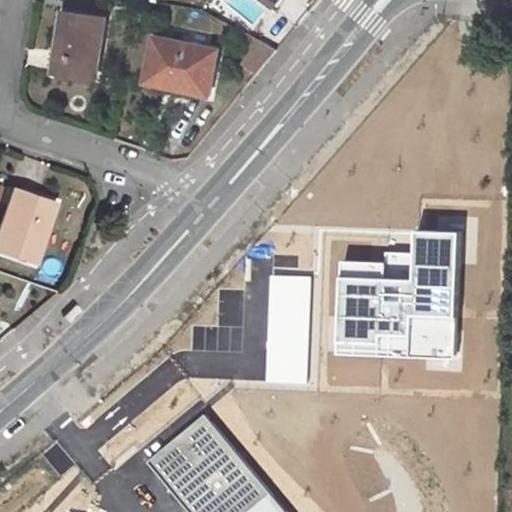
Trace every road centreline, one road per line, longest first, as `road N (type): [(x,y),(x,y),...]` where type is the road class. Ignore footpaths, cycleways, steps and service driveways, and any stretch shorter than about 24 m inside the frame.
road 1 (secondary): [(199,214),(387,0)]
road 2 (secondary): [(0,412),(92,330),(199,214)]
road 3 (residential): [(199,214),(157,175),(0,119)]
